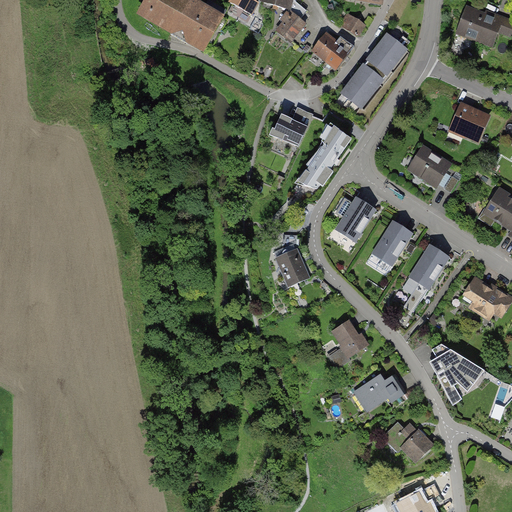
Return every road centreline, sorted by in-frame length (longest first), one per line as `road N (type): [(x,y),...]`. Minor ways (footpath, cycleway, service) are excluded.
road 1 (residential): [(391,0),(351,67),(302,96),(272,94),(192,51),(138,36),(123,23),(117,0)]
road 2 (residential): [(448,433),(400,343),(318,254),(316,219),(350,168)]
road 3 (residential): [(511,272),(350,168)]
road 4 (residential): [(350,168),(420,64)]
